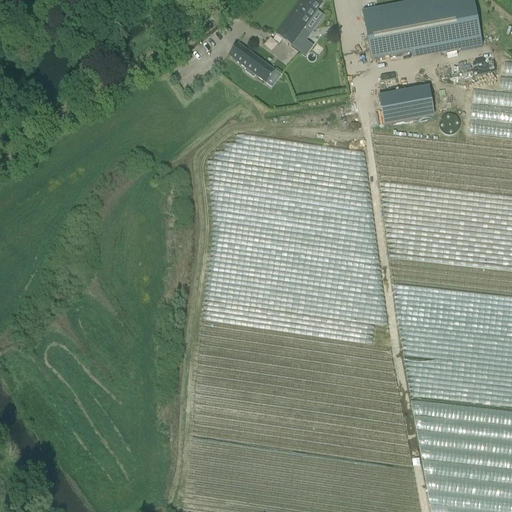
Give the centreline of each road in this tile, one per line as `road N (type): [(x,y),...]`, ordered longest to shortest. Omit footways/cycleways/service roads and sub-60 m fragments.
road 1 (track): [(425,511),(336,0)]
road 2 (tertiary): [(235,0),(0,167)]
road 3 (track): [(0,33),(57,12),(107,21),(131,4)]
